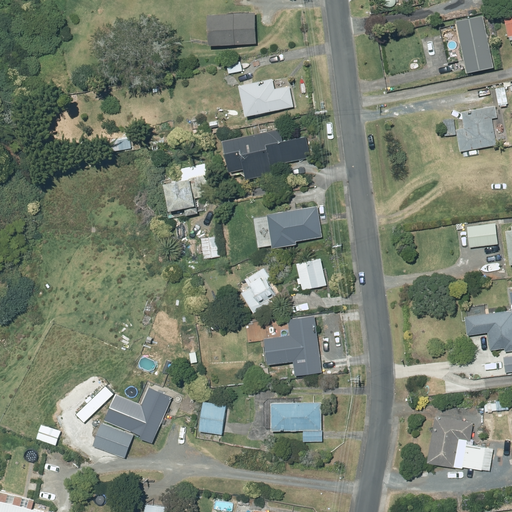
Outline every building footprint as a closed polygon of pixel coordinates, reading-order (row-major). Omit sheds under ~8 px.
[(511,12),(502,15),(506,38),(511,36),(511,12)] [(254,13),(207,15),(207,46),(255,44),(254,13)] [(453,21),(464,74),(491,68),(480,16),(453,21)] [(272,79),(238,86),(245,116),(293,107),(289,86),(274,89),(272,79)] [(505,88),(495,89),(498,106),(508,104),(505,88)] [(464,128),(456,130),(460,152),(497,145),(492,119),(497,118),(495,106),(461,112),(464,128)] [(270,166),(310,157),(306,136),(282,141),(279,129),(222,141),(228,173),(243,170),(245,180),(272,174),(270,166)] [(130,137),(110,140),(112,152),(131,149),(130,137)] [(185,216),(197,213),(194,198),(211,194),(204,163),(176,170),(179,182),(162,185),(167,212),(177,210),(184,208),(185,216)] [(317,204),(267,210),(271,244),(296,241),(296,238),(322,234),(317,204)] [(200,238),(203,259),(220,257),(217,236),(200,238)] [(326,283),(320,255),(296,260),(302,288),(326,283)] [(501,258),(484,260),(485,272),(502,271),(501,258)] [(241,290),(253,311),(272,301),(269,296),(276,292),(267,277),(269,275),(263,265),(244,275),(250,285),(241,290)] [(511,307),(464,313),(467,332),(488,330),(490,348),(504,346),(505,349),(511,347),(511,307)] [(314,312),(288,316),(290,331),(263,335),(267,361),(293,358),(295,373),(321,369),(314,312)] [(133,377),(144,382),(146,377),(147,378),(149,375),(136,370),(133,377)] [(146,377),(131,411),(136,413),(129,428),(140,433),(139,435),(151,441),(174,390),(146,377)] [(203,399),(199,429),(221,432),(225,402),(203,399)] [(321,400),(271,400),(271,427),(321,428),(321,400)] [(470,439),(473,421),(435,414),(427,460),(454,465),(454,462),(468,464),(472,443),(466,442),(467,438),(470,439)] [(117,420),(114,428),(120,430),(123,423),(117,420)] [(322,429),(303,429),(303,439),(322,439),(322,429)] [(112,431),(105,450),(119,455),(126,436),(112,431)] [(76,438),(66,434),(64,441),(73,445),(76,438)] [(0,511),(41,511),(42,510),(19,505),(22,495),(0,489),(0,511)] [(145,502),(143,511),(170,511),(171,505),(145,502)]
